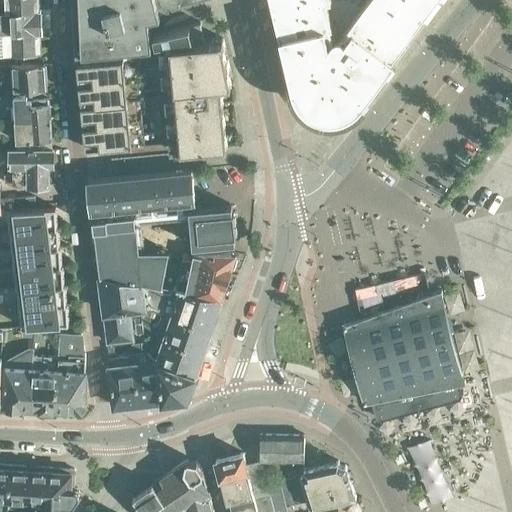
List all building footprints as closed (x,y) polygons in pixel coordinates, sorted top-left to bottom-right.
[(0,0),(0,13),(41,11),(41,9),(39,9),(38,0),(6,0),(6,1),(0,0)] [(74,0),(77,52),(152,45),(151,32),(149,17),(161,14),(158,3),(171,0),(179,0),(180,2),(186,0),(74,0)] [(366,0),(341,34),(339,34),(337,34),(336,35),(335,36),(334,36),(331,24),(333,24),(327,0),(272,0),(293,87),(294,90),(295,92),(296,95),(299,99),(301,101),(302,102),(303,104),(305,106),(309,109),(311,111),(314,112),(317,113),(321,115),(326,116),(329,116),(334,116),(339,116),(343,115),(348,113),(352,111),(356,108),(360,105),(362,103),(363,101),(436,0),(366,0)] [(41,11),(0,13),(0,31),(41,30),(41,31),(42,30),(41,11)] [(225,48),(226,48),(224,38),(223,38),(222,38),(222,37),(212,38),(212,39),(205,39),(201,22),(154,32),(156,41),(164,39),(165,44),(171,43),(181,150),(217,147),(227,146),(227,145),(228,145),(227,135),(226,135),(225,124),(226,124),(225,114),(224,114),(223,103),(224,103),(223,92),(222,92),(221,82),(232,81),(230,69),(228,59),(227,59),(225,48)] [(0,52),(19,51),(41,50),(40,30),(41,31),(41,30),(0,31),(0,52)] [(79,75),(80,83),(126,79),(124,56),(78,60),(78,65),(77,65),(78,75),(79,75)] [(44,66),(44,63),(13,65),(15,91),(46,89),(45,78),(47,78),(46,66),(44,66)] [(81,97),(82,104),(128,100),(126,79),(80,83),(80,87),(79,87),(80,97),(81,97)] [(14,95),(16,119),(51,117),(50,97),(33,98),(32,94),(14,95)] [(82,108),(81,108),(82,118),(83,118),(84,126),(130,122),(128,100),(82,104),(82,108)] [(18,140),(53,138),(51,117),(16,119),(5,120),(6,125),(16,125),(18,140)] [(85,140),(86,148),(96,147),(132,144),(130,122),(84,126),(84,130),(83,130),(84,140),(85,140)] [(49,165),(53,165),(53,148),(10,147),(10,166),(13,166),(13,173),(5,173),(5,181),(28,181),(28,184),(50,184),(49,165)] [(88,179),(89,190),(90,196),(92,209),(195,199),(193,169),(88,179)] [(0,207),(36,206),(35,196),(0,197),(0,188),(0,207)] [(190,208),(190,214),(193,245),(199,244),(199,246),(229,243),(229,242),(236,241),(235,234),(237,234),(234,211),(233,211),(233,204),(226,205),(226,203),(195,206),(196,208),(190,208)] [(9,209),(10,230),(11,230),(11,229),(57,226),(56,206),(9,209)] [(93,216),(95,229),(96,229),(95,227),(116,225),(116,227),(117,227),(117,225),(137,223),(135,212),(93,216)] [(95,229),(101,274),(104,275),(145,282),(162,286),(162,285),(169,250),(139,251),(137,223),(117,225),(117,227),(116,227),(116,225),(95,227),(96,229),(95,229)] [(58,226),(57,226),(11,229),(11,230),(12,249),(14,249),(14,248),(60,245),(58,226)] [(61,245),(60,245),(14,248),(14,249),(15,268),(16,268),(16,267),(62,265),(62,264),(61,245)] [(205,274),(227,274),(229,274),(235,256),(236,252),(194,252),(192,260),(183,258),(180,269),(205,274)] [(63,264),(62,264),(62,265),(16,267),(16,268),(17,287),(18,287),(18,286),(64,284),(64,283),(63,264)] [(221,298),(229,274),(227,274),(205,274),(180,269),(177,287),(174,286),(174,288),(221,298)] [(133,318),(133,311),(148,309),(149,306),(145,282),(104,275),(101,274),(100,274),(109,341),(136,337),(133,318)] [(162,286),(145,282),(149,306),(169,314),(170,311),(212,325),(213,322),(214,321),(219,305),(221,298),(174,288),(162,285),(162,286)] [(65,283),(64,283),(64,284),(18,286),(18,287),(19,306),(21,306),(21,305),(67,303),(66,302),(65,283)] [(345,324),(344,325),(364,402),(365,401),(365,402),(366,402),(372,400),(376,415),(377,416),(377,417),(378,418),(379,418),(380,418),(381,419),(382,418),(458,398),(459,398),(460,397),(461,396),(461,395),(462,394),(462,393),(462,392),(459,383),(466,382),(442,289),(422,296),(362,318),(345,324),(344,324),(345,324)] [(68,302),(66,302),(67,303),(21,305),(21,306),(22,325),(69,323),(68,302)] [(211,327),(212,325),(170,311),(169,314),(149,306),(148,309),(144,326),(161,338),(203,352),(204,351),(203,351),(206,343),(210,332),(211,329),(211,327)] [(133,311),(133,318),(136,317),(138,332),(145,332),(144,326),(148,309),(133,311)] [(22,326),(23,336),(33,335),(33,325),(22,326)] [(34,325),(34,344),(41,344),(41,340),(44,340),(44,325),(34,325)] [(85,402),(86,354),(82,333),(59,332),(59,356),(56,407),(57,407),(65,407),(65,408),(79,408),(85,402)] [(199,366),(203,352),(161,338),(158,348),(156,350),(154,355),(155,358),(154,358),(153,361),(161,364),(195,375),(198,366),(199,366)] [(138,342),(132,343),(132,348),(138,347),(143,347),(144,347),(146,349),(147,349),(148,351),(149,351),(153,347),(147,341),(142,342),(140,342),(138,342)] [(23,405),(31,405),(33,368),(33,367),(34,355),(34,349),(29,349),(7,361),(5,404),(23,405)] [(148,351),(135,353),(141,402),(165,399),(161,364),(153,361),(149,351),(148,351)] [(115,355),(110,356),(111,366),(110,366),(115,406),(141,402),(135,353),(115,355)] [(34,355),(33,367),(33,368),(31,405),(38,406),(56,407),(59,356),(34,355)] [(195,375),(161,364),(165,399),(181,397),(190,391),(194,380),(195,375)] [(260,460),(247,463),(252,484),(259,482),(267,481),(265,472),(269,471),(270,476),(281,474),(282,433),(261,433),(260,460)] [(305,434),(282,433),(281,474),(290,473),(289,469),(296,468),(296,467),(304,467),(305,434)] [(275,511),(267,481),(259,482),(252,484),(247,463),(246,463),(244,454),(245,454),(244,452),(243,452),(243,451),(217,458),(217,459),(216,459),(217,461),(220,474),(220,477),(221,476),(221,478),(220,481),(222,487),(224,489),(227,501),(231,500),(233,511),(275,511)] [(214,511),(210,493),(205,486),(207,484),(203,470),(197,461),(187,459),(153,481),(173,511),(179,511),(178,510),(187,504),(189,511),(214,511)] [(304,468),(305,472),(280,478),(286,504),(301,501),(310,499),(312,506),(314,505),(355,496),(357,496),(356,494),(355,494),(346,466),(347,466),(346,465),(345,464),(340,461),(339,460),(337,460),(337,461),(306,468),(306,467),(304,468)] [(11,464),(0,463),(0,511),(7,511),(7,506),(9,506),(11,464)] [(24,500),(23,511),(24,511),(29,506),(32,466),(11,464),(9,506),(16,506),(20,500),(24,500)] [(50,503),(52,467),(32,466),(29,506),(24,511),(34,511),(36,510),(36,507),(43,507),(46,509),(48,506),(50,503)] [(75,468),(52,467),(50,503),(48,506),(57,511),(66,511),(79,494),(80,492),(80,491),(80,490),(80,489),(79,488),(78,487),(77,487),(74,487),(75,473),(76,471),(75,468)] [(145,511),(173,511),(153,481),(133,495),(145,511)]
